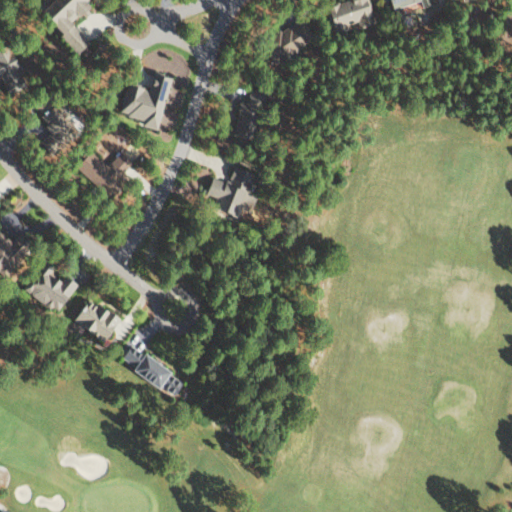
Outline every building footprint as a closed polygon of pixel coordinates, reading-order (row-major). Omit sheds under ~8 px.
[(65,22),(83,6),(80,3),(82,0),(42,0),(43,1),(32,12),(71,55),(84,43),(65,22)] [(329,34),(345,29),(343,23),(353,20),(355,28),(372,23),(365,0),(344,0),(321,6),(329,34)] [(383,0),(386,9),(414,1),(416,8),(427,5),(425,0),(383,0)] [(258,43),(270,63),(310,37),(298,18),(258,43)] [(152,130),(167,76),(148,71),(144,87),(123,82),(114,113),(139,120),(137,126),(152,130)] [(231,133),(250,137),(256,110),(261,111),(264,94),(248,91),(246,101),(238,100),(231,133)] [(45,134),(49,141),(66,131),(61,123),(67,119),(57,101),(36,114),(47,133),(45,134)] [(117,152),(103,166),(87,150),(72,165),(101,194),(130,166),(117,152)] [(246,171),(230,165),(224,182),(207,176),(201,193),(213,197),(208,209),(228,216),(232,206),(245,210),(254,187),(242,183),(246,171)] [(0,274),(1,276),(11,265),(0,253),(0,247),(7,240),(0,232),(0,274)] [(61,273),(54,280),(39,265),(20,284),(47,311),(73,286),(61,273)] [(115,316),(80,297),(67,321),(102,341),(115,316)] [(125,367),(165,396),(176,380),(124,344),(116,356),(127,364),(125,367)]
